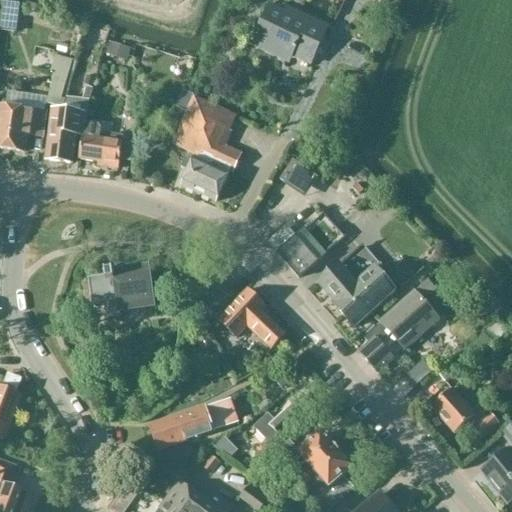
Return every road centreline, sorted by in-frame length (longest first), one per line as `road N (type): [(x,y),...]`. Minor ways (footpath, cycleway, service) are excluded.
road 1 (tertiary): [(475,511),(255,263),(173,215),(21,187)]
road 2 (tertiary): [(83,511),(90,484),(79,430),(22,328),(11,282),(21,187)]
